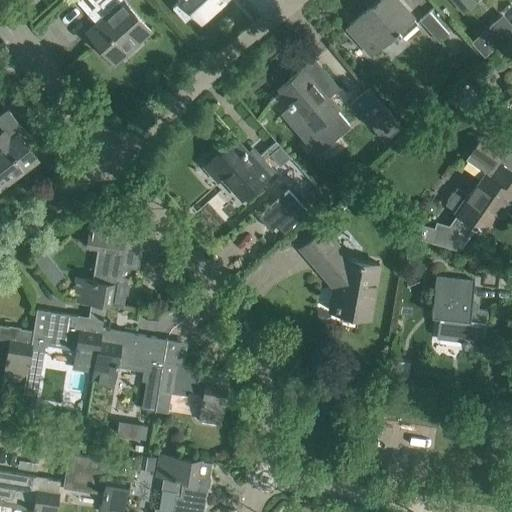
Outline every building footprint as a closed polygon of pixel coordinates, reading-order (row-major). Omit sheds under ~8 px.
[(78,0),(77,1),(99,26),(91,33),(115,59),(116,59),(114,57),(145,30),(146,32),(147,31),(120,1),(121,0),(78,0)] [(180,0),(173,7),(186,21),(195,13),(200,20),(222,0),(180,0)] [(379,0),(348,28),(361,43),(370,53),(396,30),(402,37),(417,24),(411,17),(412,16),(397,0),(379,0)] [(451,0),(463,13),(477,1),(475,0),(451,0)] [(448,34),(429,12),(419,20),(439,42),(448,34)] [(472,41),(485,55),(511,30),(511,24),(503,13),(472,41)] [(339,88),(312,58),(302,68),(305,71),(282,92),(291,101),(288,104),(290,106),(281,113),(316,155),(350,126),(338,110),(339,109),(328,97),(339,88)] [(381,105),(365,119),(384,141),(400,127),(381,105)] [(8,107),(0,113),(0,125),(4,131),(0,134),(0,187),(37,159),(18,135),(24,130),(8,109),(9,109),(8,107)] [(503,148),(483,134),(465,159),(485,173),(470,195),(457,187),(454,191),(452,191),(447,198),(448,201),(445,205),(458,213),(450,225),(436,221),(434,227),(413,221),(409,235),(459,249),(475,226),(485,232),(508,199),(511,201),(511,150),(505,145),(503,148)] [(235,139),(209,162),(242,198),(272,171),(263,161),(270,154),(280,145),(276,140),(254,160),(235,139)] [(280,145),(270,154),(281,165),(291,157),(280,145)] [(294,207),(284,195),(259,217),(270,229),(294,207)] [(86,247),(98,249),(93,281),(76,278),(72,299),(105,304),(123,307),(130,267),(138,269),(143,243),(124,240),(127,227),(91,221),(86,247)] [(323,228),(315,235),(300,248),(315,265),(319,262),(339,285),(334,311),(369,318),(379,264),(345,258),(335,247),(337,245),(323,228)] [(464,342),(463,349),(482,351),(487,311),(471,309),(474,281),(435,275),(431,315),(438,315),(436,337),(462,340),(461,342),(464,342)] [(37,308),(34,330),(32,330),(30,341),(32,341),(76,349),(73,367),(93,371),(101,328),(102,320),(37,308)] [(25,381),(32,341),(30,341),(32,330),(0,324),(0,350),(8,352),(7,356),(6,356),(5,360),(7,361),(4,378),(25,381)] [(101,328),(93,371),(94,371),(93,379),(111,382),(115,356),(134,359),(133,363),(149,365),(142,407),(155,410),(162,371),(161,371),(163,360),(164,360),(167,339),(101,328)] [(229,372),(164,360),(163,360),(161,371),(162,371),(155,410),(167,412),(170,392),(187,395),(187,390),(204,393),(199,419),(220,422),(229,372)] [(140,424),(137,437),(144,438),(146,425),(140,424)] [(122,511),(131,463),(69,453),(63,487),(104,494),(102,511),(106,511),(122,511)] [(203,511),(212,463),(162,454),(158,476),(183,481),(180,496),(176,496),(174,511),(170,511),(203,511)] [(60,480),(0,470),(0,504),(3,505),(3,501),(20,504),(20,500),(36,503),(35,507),(34,506),(33,511),(35,511),(34,511),(55,511),(60,486),(59,486),(60,480)]
